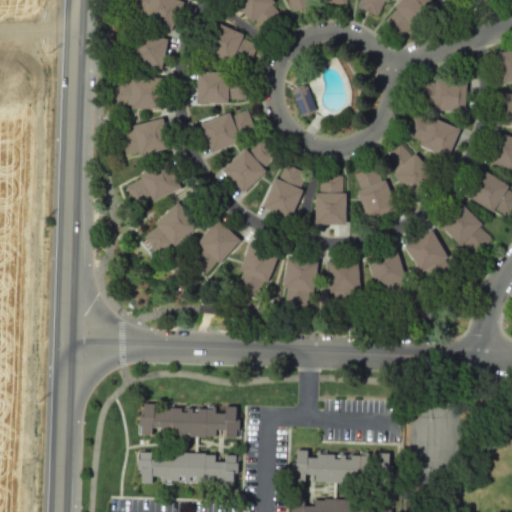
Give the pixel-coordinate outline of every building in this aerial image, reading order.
[(170,30),(183,2),(178,0),(130,0),(128,6),(143,13),(142,16),(170,30)] [(273,0),(231,0),(251,22),(253,19),(265,32),(282,17),(271,4),(274,1),(273,0)] [(286,0),(291,12),(313,4),(311,0),(286,0)] [(387,0),(387,2),(383,0),(376,16),(356,6),(358,0),(387,0)] [(437,5),(432,0),(398,0),(393,5),(396,8),(383,20),(400,37),(412,24),(415,27),(437,5)] [(214,21),(202,49),(230,62),(232,58),(248,66),(257,44),(241,37),(243,34),(214,21)] [(162,68),(167,38),(136,33),(136,37),(118,34),(115,57),(132,60),(131,63),(162,68)] [(511,49),(498,51),(500,82),(511,80),(511,49)] [(196,72),(196,103),(227,103),(227,99),(245,99),(245,76),(227,76),(227,72),(196,72)] [(162,108),(161,77),(130,78),(130,81),(113,82),(113,105),(130,105),(130,108),(162,108)] [(464,110),(466,80),(434,78),(434,82),(417,81),(416,105),(433,105),(433,109),(464,110)] [(300,115),(309,115),(315,109),(306,85),(297,85),(290,91),(300,115)] [(511,93),(501,92),(498,122),(511,123),(511,93)] [(200,123),(210,152),(240,141),(238,137),(255,131),(246,109),(230,115),(229,112),(200,123)] [(447,157),(459,129),(430,116),(429,120),(413,113),(404,134),(420,141),(418,144),(447,157)] [(169,148),(162,118),(132,125),(133,129),(116,133),(121,155),(138,151),(139,155),(169,148)] [(511,136),(496,131),(486,160),(511,168),(511,136)] [(221,169),(242,191),(265,170),(263,167),(275,155),(260,139),(247,150),(244,148),(221,169)] [(413,197),(435,176),(414,153),(411,156),(399,143),(382,159),(394,172),(392,174),(413,197)] [(180,187),(166,160),(139,174),(140,178),(125,186),(136,206),(151,198),(153,201),(180,187)] [(261,206),(289,218),(302,190),(299,188),(306,172),(285,163),(278,179),(274,177),(261,206)] [(368,220),(396,208),(384,179),(381,181),(374,164),(353,173),(359,189),(356,191),(368,220)] [(481,168),(465,194),(491,211),(493,208),(508,217),(511,210),(511,191),(506,188),(508,185),(481,168)] [(314,224),(345,224),(345,192),(341,192),(341,175),(318,175),(318,192),(314,192),(314,224)] [(459,201),(437,223),(460,245),(462,242),(475,254),(491,238),(478,226),(481,223),(459,201)] [(197,225),(177,202),(154,222),(156,225),(143,237),(159,254),(172,243),(174,245),(197,225)] [(239,240),(217,220),(196,243),(199,245),(187,258),(204,274),(216,261),(219,263),(239,240)] [(430,229),(404,245),(421,272),(424,270),(433,285),(453,272),(444,258),(447,256),(430,229)] [(278,253),(250,241),(238,270),(241,271),(235,287),(256,296),(263,280),(266,281),(278,253)] [(394,243),(365,251),(373,281),(377,280),(382,297),(404,291),(399,274),(403,273),(394,243)] [(317,261),(287,256),(282,286),(285,287),(283,304),(306,308),(308,291),(312,291),(317,261)] [(357,260),(327,261),(329,293),(332,293),(333,310),(356,308),(355,291),(359,291),(357,260)] [(139,404),(235,406),(234,440),(138,438),(139,404)] [(298,452),(382,453),(382,484),(298,482),(298,452)] [(390,453),(377,453),(377,473),(389,473),(390,453)] [(137,454),(233,455),(233,487),(136,486),(137,454)] [(300,511),(301,497),(386,498),(386,511),(300,511)]
